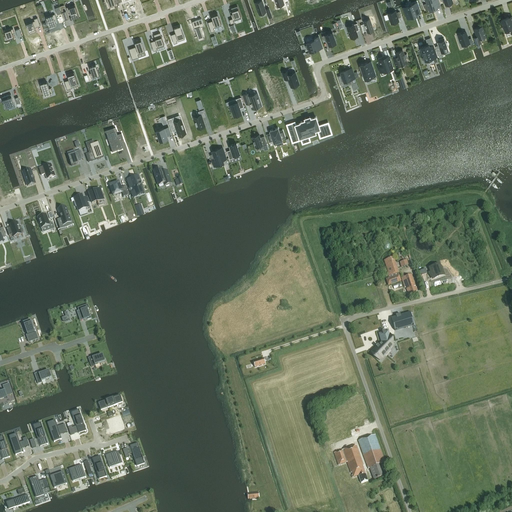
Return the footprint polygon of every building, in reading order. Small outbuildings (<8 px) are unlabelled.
[(262,0),(255,2),(259,14),(266,12),(262,0)] [(426,0),(427,3),(424,4),(426,10),(429,9),(430,10),(437,8),(437,7),(440,6),(438,0),(426,0)] [(417,2),(406,6),(410,17),(417,14),(421,12),(417,2)] [(69,6),(67,7),(69,13),(71,12),(73,19),(79,16),(75,4),(69,6)] [(231,26),(235,24),(234,22),(241,19),(240,14),(239,13),(237,7),(231,9),(233,15),(231,16),(233,20),(230,21),(231,26)] [(395,11),(388,13),(391,24),(399,21),(397,18),(398,17),(397,15),(396,12),(395,11)] [(211,21),(208,22),(211,32),(215,31),(214,28),(216,27),(222,25),(217,13),(211,15),(213,22),(212,22),(211,21)] [(54,15),(47,17),(50,28),(56,26),(54,20),(56,19),(54,15)] [(27,23),(26,23),(30,33),(36,31),(34,25),(36,25),(37,26),(40,25),(38,19),(37,17),(34,18),(35,20),(34,20),(33,21),(27,23)] [(511,20),(510,21),(509,17),(501,20),(506,34),(511,31),(511,20)] [(367,32),(374,30),(370,18),(364,20),(365,23),(361,24),(363,31),(367,30),(367,32)] [(201,19),(195,21),(196,22),(193,23),(195,29),(198,38),(203,36),(200,28),(204,26),(201,19)] [(357,23),(346,27),(350,38),(358,35),(356,31),(359,30),(357,23)] [(174,43),(177,42),(177,40),(179,40),(184,38),(180,25),(174,27),(176,34),(175,35),(174,33),(171,35),(174,43)] [(128,34),(131,33),(132,36),(135,35),(132,26),(126,28),(128,34)] [(476,44),(481,43),(479,39),(486,36),(482,26),(475,29),(477,36),(474,38),(476,44)] [(13,28),(4,31),(8,40),(14,38),(12,33),(14,32),(13,28)] [(466,31),(458,34),(462,46),(470,43),(466,31)] [(164,44),(160,32),(154,34),(156,41),(154,41),(154,40),(150,41),(154,50),(157,49),(156,47),(164,44)] [(325,34),(322,36),(324,40),(327,39),(329,45),(336,43),(333,32),(325,34)] [(307,45),(305,45),(306,49),(308,49),(309,52),(319,49),(317,43),(321,42),(319,36),(314,37),(315,39),(313,40),(306,42),(307,45)] [(134,47),(129,49),(132,59),(138,57),(138,56),(137,54),(145,51),(141,39),(134,41),(137,48),(135,48),(135,47),(134,47)] [(438,47),(436,48),(439,58),(443,56),(442,51),(448,49),(447,46),(448,46),(447,42),(446,42),(444,39),(438,41),(439,45),(438,46),(438,47)] [(423,58),(424,62),(428,61),(428,60),(433,58),(433,57),(436,56),(433,45),(429,46),(428,45),(421,47),(424,57),(423,58)] [(404,55),(403,50),(396,53),(397,56),(393,58),(396,66),(400,65),(400,66),(407,63),(405,58),(408,57),(407,54),(404,55)] [(383,58),(379,60),(381,66),(378,67),(380,72),(383,71),(386,70),(386,71),(387,71),(389,71),(390,69),(393,68),(389,56),(385,57),(382,58),(383,58)] [(368,62),(360,65),(365,79),(376,75),(374,69),(370,70),(368,62)] [(98,64),(92,66),(94,72),(92,72),(94,76),(101,73),(98,64)] [(342,87),(346,86),(353,83),(352,79),(355,78),(352,68),(341,71),(342,74),(338,76),(342,87)] [(68,80),(65,81),(68,89),(73,87),(73,86),(72,85),(78,83),(74,71),(68,74),(70,81),(68,81),(68,80)] [(288,74),(287,75),(288,78),(291,87),(299,84),(295,72),(288,74)] [(47,81),(41,84),(45,96),(53,93),(52,87),(50,88),(47,81)] [(281,90),(279,83),(275,84),(275,85),(268,87),(269,91),(270,95),(271,95),(272,98),(279,96),(277,91),(281,90)] [(33,103),(31,95),(34,94),(32,86),(19,91),(22,99),(25,97),(28,105),(33,103)] [(247,93),(243,95),(246,104),(249,103),(252,109),(260,107),(260,106),(262,106),(260,101),(258,98),(257,98),(255,93),(248,96),(247,93)] [(11,94),(2,97),(6,109),(15,106),(11,94)] [(234,115),(241,112),(240,108),(244,106),(241,97),(236,98),(237,101),(230,104),(234,115)] [(197,128),(205,125),(202,117),(205,116),(203,109),(198,111),(199,114),(194,116),(197,128)] [(296,127),(289,130),(293,142),(300,139),(300,138),(309,134),(308,132),(318,129),(320,136),(332,132),(328,121),(319,125),(316,116),(311,118),(310,116),(304,118),(305,120),(300,121),(301,122),(295,124),(296,127)] [(174,120),(173,117),(169,119),(172,129),(176,127),(178,134),(186,132),(181,118),(174,120)] [(170,133),(168,126),(164,127),(162,128),(156,130),(160,141),(167,138),(166,136),(167,136),(167,135),(170,133)] [(270,133),(267,134),(269,142),(273,141),(274,143),(283,140),(282,139),(286,138),(283,130),(279,131),(278,127),(269,131),(270,133)] [(116,130),(107,133),(114,152),(123,149),(119,139),(123,137),(121,133),(118,134),(116,130)] [(262,145),(263,147),(267,145),(264,136),(260,137),(259,134),(252,137),(255,147),(262,145)] [(97,142),(89,145),(95,160),(103,157),(97,142)] [(234,157),(241,155),(236,142),(229,145),(231,149),(227,151),(229,157),(233,155),(234,157)] [(224,162),(223,160),(227,159),(223,147),(219,148),(212,151),(215,159),(212,160),(214,165),(224,162)] [(71,167),(80,164),(78,161),(83,159),(80,151),(75,153),(76,154),(68,157),(71,167)] [(43,167),(39,169),(41,176),(45,175),(47,180),(56,177),(51,165),(43,167)] [(163,172),(162,168),(154,171),(157,180),(156,180),(157,183),(158,182),(159,186),(164,184),(165,186),(171,184),(167,171),(163,172)] [(31,173),(23,175),(27,187),(35,184),(31,173)] [(131,180),(128,181),(130,188),(133,187),(135,194),(143,191),(138,176),(130,179),(131,180)] [(119,182),(109,186),(113,197),(122,194),(123,194),(121,188),(119,182)] [(93,192),(89,193),(92,204),(97,202),(97,203),(104,201),(100,189),(93,191),(94,192),(93,192)] [(75,202),(74,202),(76,208),(77,207),(79,212),(86,209),(86,211),(91,209),(88,200),(84,201),(82,196),(74,198),(75,202)] [(61,220),(57,221),(60,229),(64,228),(63,225),(71,222),(69,217),(71,217),(68,211),(67,211),(65,207),(57,210),(61,220)] [(46,215),(38,218),(42,230),(43,233),(51,230),(55,229),(53,223),(50,224),(46,215)] [(10,228),(7,229),(9,236),(13,235),(13,237),(21,235),(21,234),(23,233),(21,227),(19,228),(17,223),(9,225),(10,228)] [(390,277),(399,273),(394,258),(384,261),(390,277)] [(441,265),(432,268),(434,272),(433,273),(434,277),(435,277),(437,276),(438,278),(445,276),(446,275),(444,270),(443,270),(441,265)] [(388,285),(401,281),(399,275),(386,279),(388,285)] [(409,296),(416,294),(416,293),(418,292),(417,288),(416,288),(412,275),(401,279),(404,288),(406,288),(409,296)] [(87,309),(89,308),(88,305),(78,308),(79,311),(81,311),(84,320),(87,319),(87,320),(91,318),(90,315),(89,315),(87,309)] [(356,326),(355,326),(358,336),(378,331),(374,316),(355,321),(356,326)] [(413,316),(394,322),(398,335),(416,329),(413,316)] [(31,323),(24,325),(28,335),(32,334),(33,337),(28,339),(29,342),(38,339),(36,332),(34,333),(31,323)] [(385,332),(385,331),(382,332),(382,333),(379,334),(381,342),(378,345),(377,344),(375,347),(376,348),(372,352),(379,359),(389,349),(387,348),(389,345),(389,344),(392,343),(390,336),(389,336),(388,331),(385,332)] [(103,355),(93,359),(93,358),(89,359),(92,368),(96,366),(96,365),(105,362),(103,355)] [(251,358),(242,361),(244,366),(253,363),(251,358)] [(41,372),(37,373),(40,382),(40,383),(44,382),(44,380),(53,377),(51,370),(42,373),(41,373),(41,372)] [(5,391),(0,392),(0,399),(7,398),(8,398),(7,396),(13,394),(9,384),(3,386),(5,390),(5,391)] [(350,425),(370,419),(363,394),(346,399),(351,417),(348,418),(350,425)] [(122,403),(120,396),(98,403),(100,409),(107,406),(108,408),(122,403)] [(73,413),(72,413),(76,426),(78,426),(80,433),(86,431),(79,411),(74,413),(73,413)] [(113,425),(110,426),(112,433),(124,428),(124,427),(123,428),(121,422),(117,423),(115,418),(108,420),(109,425),(112,424),(113,425)] [(56,423),(50,425),(53,435),(52,436),(54,442),(55,442),(62,440),(59,433),(56,423)] [(41,424),(34,427),(38,439),(39,439),(42,446),(48,444),(41,424)] [(18,436),(12,439),(15,448),(14,449),(16,455),(24,453),(18,436)] [(376,436),(358,442),(368,469),(370,469),(371,473),(374,480),(383,477),(379,465),(385,463),(376,436)] [(0,438),(0,451),(3,460),(10,457),(3,437),(0,438)] [(134,453),(133,454),(137,466),(144,464),(137,444),(132,446),(134,453)] [(357,446),(343,451),(347,463),(350,471),(363,467),(363,466),(357,446)] [(343,451),(334,454),(338,466),(347,463),(343,451)] [(112,454),(106,456),(110,468),(117,466),(115,462),(121,460),(118,452),(114,454),(115,456),(113,457),(112,454)] [(100,457),(94,459),(97,466),(95,467),(99,479),(107,477),(100,457)] [(76,468),(69,470),(73,482),(80,479),(78,475),(84,473),(82,466),(77,467),(78,470),(77,470),(76,468)] [(360,468),(348,473),(348,475),(349,475),(350,478),(349,478),(350,480),(356,478),(358,486),(365,483),(360,468)] [(57,474),(50,476),(55,489),(67,484),(63,472),(58,474),(59,476),(58,477),(57,474)] [(37,477),(30,480),(32,487),(33,486),(37,496),(43,494),(37,477)] [(20,498),(6,503),(7,504),(8,504),(10,510),(30,503),(28,497),(21,499),(20,498)]
